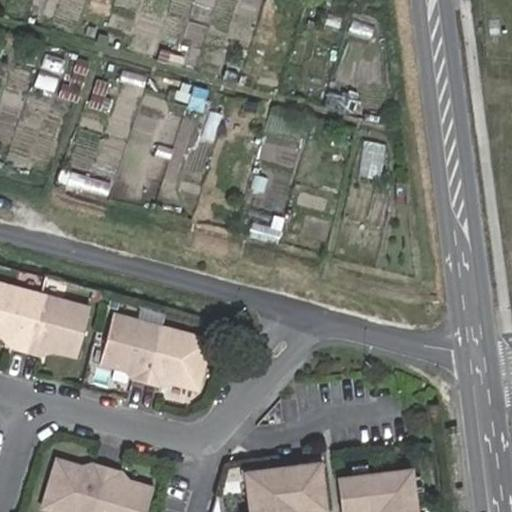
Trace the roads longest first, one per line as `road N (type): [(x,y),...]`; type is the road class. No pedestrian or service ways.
road 1 (secondary): [(433,0),(476,360)]
road 2 (residential): [(0,238),(308,320)]
road 3 (unknown): [(208,449),(398,425)]
road 4 (residential): [(208,449),(29,398)]
road 5 (residential): [(308,320),(476,360)]
road 6 (residential): [(308,320),(208,449)]
